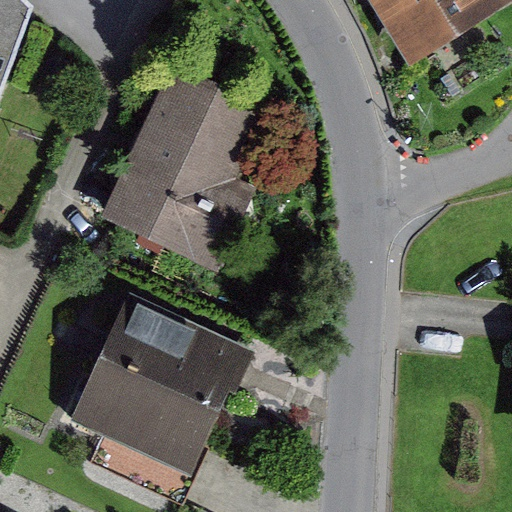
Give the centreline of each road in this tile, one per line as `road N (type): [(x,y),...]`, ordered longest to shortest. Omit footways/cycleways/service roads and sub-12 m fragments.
road 1 (residential): [(374,186),(363,511)]
road 2 (residential): [(307,0),(360,81),(374,186)]
road 3 (residential): [(374,186),(444,182),(511,155)]
